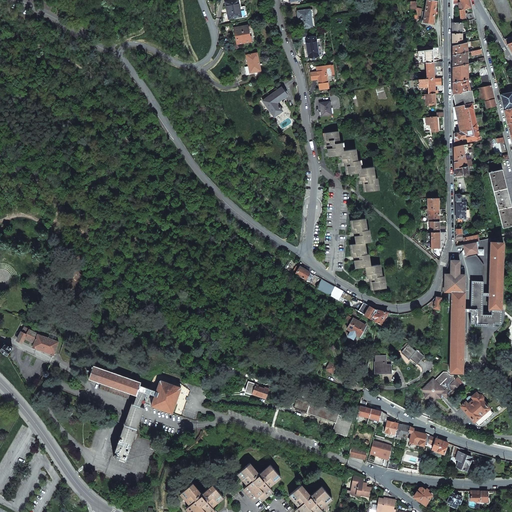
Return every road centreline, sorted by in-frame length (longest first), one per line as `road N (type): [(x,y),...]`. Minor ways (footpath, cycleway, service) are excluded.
road 1 (residential): [(446,0),(450,242),(435,289),(415,305),(388,308),(305,257)]
road 2 (residential): [(276,0),(300,76),(315,174),(305,257)]
road 3 (residential): [(511,456),(419,424),(368,395),(372,385),(411,383),(425,367)]
road 4 (track): [(376,0),(416,131),(449,187)]
road 5 (residential): [(426,511),(382,475),(511,481)]
road 6 (residential): [(200,0),(214,35),(205,61),(189,66),(139,44),(124,45),(120,57)]
road 7 (residential): [(0,382),(102,507)]
road 8 (residential): [(481,10),(511,150)]
